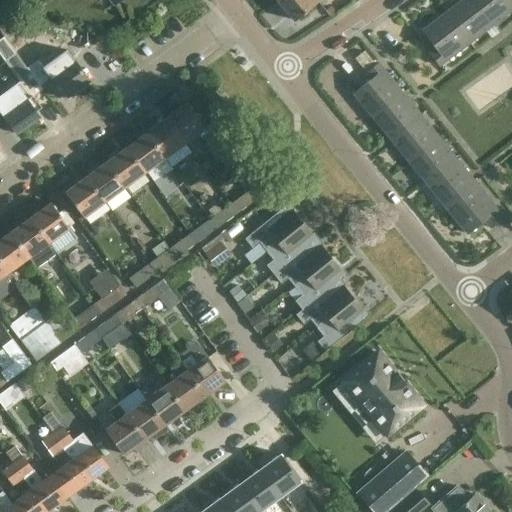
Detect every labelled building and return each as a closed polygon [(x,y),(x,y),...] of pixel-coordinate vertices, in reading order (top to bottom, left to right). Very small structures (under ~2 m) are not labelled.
[(316,0),(277,0),(294,22),(318,2),(316,0)] [(473,0),(463,0),(447,12),(470,43),(493,26),(473,0)] [(511,5),(507,0),(473,0),(493,26),(511,11),(511,5)] [(440,66),(470,43),(447,12),(424,30),(437,48),(431,53),(440,66)] [(15,28),(10,22),(0,28),(0,30),(7,40),(13,36),(15,28)] [(29,71),(9,44),(8,44),(3,37),(0,39),(0,56),(20,83),(31,75),(32,74),(29,71)] [(89,81),(66,50),(43,68),(65,98),(89,81)] [(373,61),(366,53),(357,60),(364,69),(373,61)] [(355,94),(374,118),(404,94),(380,64),(368,73),(373,79),(355,94)] [(20,83),(0,97),(0,111),(17,134),(39,117),(27,100),(42,89),(31,75),(20,83)] [(222,116),(230,110),(215,91),(207,97),(222,116)] [(374,118),(393,141),(423,117),(404,94),(374,118)] [(167,118),(185,143),(205,128),(188,103),(167,118)] [(393,141),(411,164),(441,140),(423,117),(393,141)] [(185,143),(167,118),(147,133),(164,158),(185,143)] [(127,148),(144,172),(145,171),(155,183),(173,169),(164,158),(147,133),(127,148)] [(411,164),(430,187),(460,163),(441,140),(411,164)] [(107,162),(125,187),(144,172),(127,148),(107,162)] [(87,177),(104,201),(125,187),(107,162),(87,177)] [(430,187),(452,214),(482,190),(460,163),(430,187)] [(228,205),(235,215),(257,199),(250,190),(258,184),(246,167),(235,175),(247,191),(228,205)] [(87,177),(66,192),(84,216),(93,209),(99,217),(109,209),(103,202),(104,201),(87,177)] [(482,190),(452,214),(468,234),(485,220),(492,229),(505,218),(482,190)] [(30,218),(56,253),(76,239),(51,203),(30,218)] [(235,215),(228,205),(208,220),(215,230),(235,215)] [(260,243),(267,251),(303,222),(293,210),(291,212),(286,205),(245,239),(253,249),(260,243)] [(56,253),(30,218),(11,232),(28,257),(36,267),(56,253)] [(107,228),(99,218),(89,225),(97,235),(107,228)] [(215,230),(208,220),(188,234),(195,244),(215,230)] [(267,265),(274,275),(315,241),(311,235),(313,234),(303,222),(267,251),(274,260),(267,265)] [(28,257),(11,232),(0,239),(0,260),(8,271),(28,257)] [(195,244),(188,234),(169,248),(176,258),(195,244)] [(289,278),(296,287),(332,257),(322,245),(320,247),(315,241),(274,275),(282,284),(289,278)] [(176,258),(169,248),(149,263),(156,273),(176,258)] [(341,269),(332,257),(296,287),(302,295),(295,301),(302,310),(338,282),(345,277),(339,271),(341,269)] [(8,271),(0,260),(0,299),(20,286),(8,271)] [(156,273),(149,263),(128,278),(135,288),(156,273)] [(163,279),(152,287),(136,299),(142,308),(158,297),(168,311),(180,302),(163,279)] [(343,287),(338,282),(302,310),(296,315),(304,324),(311,319),(318,327),(354,298),(345,286),(343,287)] [(92,303),(100,313),(125,294),(118,284),(92,303)] [(245,295),(237,284),(228,291),(237,302),(245,295)] [(247,298),(237,304),(244,313),(253,307),(247,298)] [(354,298),(318,327),(325,335),(318,341),(326,351),(367,318),(362,311),(364,310),(354,298)] [(136,299),(115,314),(122,323),(142,308),(136,299)] [(73,317),(81,328),(100,313),(92,303),(73,317)] [(61,343),(33,306),(9,325),(36,361),(61,343)] [(33,306),(61,343),(81,328),(73,317),(61,326),(53,315),(45,321),(34,306),(33,306)] [(115,314),(95,329),(101,338),(109,348),(129,334),(122,323),(115,314)] [(95,329),(73,344),(80,353),(101,338),(95,329)] [(282,345),(273,334),(264,341),(273,352),(282,345)] [(0,373),(1,376),(6,383),(31,365),(12,339),(1,347),(2,349),(0,349),(0,366),(2,370),(0,371),(0,373)] [(80,353),(73,344),(49,362),(56,370),(62,366),(69,376),(87,363),(80,353)] [(304,353),(310,361),(320,352),(314,344),(304,353)] [(377,353),(344,381),(387,433),(421,404),(377,353)] [(187,371),(205,396),(226,382),(208,356),(197,364),(190,354),(179,361),(186,372),(187,371)] [(184,411),(205,396),(187,371),(186,372),(166,386),(184,411)] [(26,397),(40,387),(29,372),(15,382),(25,396),(26,397)] [(0,393),(0,404),(5,411),(25,396),(15,382),(0,393)] [(149,383),(139,390),(146,400),(164,426),(184,411),(166,386),(156,393),(149,383)] [(126,414),(144,440),(164,426),(146,400),(126,414)] [(144,440),(126,414),(126,415),(117,404),(108,411),(116,422),(105,429),(124,454),(144,440)] [(52,433),(62,447),(86,481),(107,467),(82,433),(72,439),(62,426),(52,433)] [(52,433),(41,441),(51,455),(62,447),(52,433)] [(66,496),(51,475),(41,482),(40,480),(15,445),(5,452),(12,463),(24,478),(30,487),(47,510),(66,496)] [(62,447),(51,455),(61,468),(51,475),(66,496),(86,481),(62,447)] [(405,452),(359,492),(375,511),(383,511),(426,476),(405,452)] [(261,470),(280,497),(300,483),(281,456),(261,470)] [(13,486),(24,478),(12,463),(1,470),(13,486)] [(261,470),(241,484),(261,511),(280,497),(261,470)] [(241,484),(222,498),(231,511),(259,511),(261,511),(241,484)] [(30,487),(29,487),(19,494),(21,497),(13,503),(18,511),(43,511),(47,510),(30,487)] [(467,501),(456,488),(431,510),(432,511),(488,511),(474,496),(467,501)] [(417,489),(390,511),(418,511),(429,503),(417,489)] [(231,511),(222,498),(202,511),(231,511)] [(344,511),(366,511),(359,501),(344,511)] [(0,509),(0,511),(18,511),(13,503),(2,511),(0,509)]
